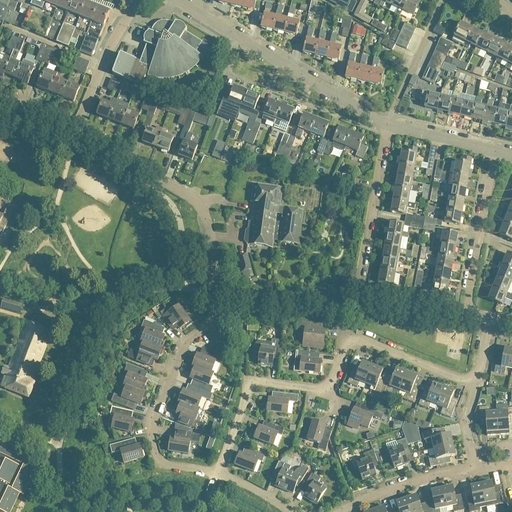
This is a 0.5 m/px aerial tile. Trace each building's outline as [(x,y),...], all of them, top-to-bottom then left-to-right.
[(16,6),(10,4),(0,0),(0,21),(3,22),(13,26),(18,14),(13,12),(16,6)] [(32,1),(32,0),(18,0),(17,3),(21,4),(19,9),(27,13),(28,11),(32,1)] [(44,5),(41,11),(54,16),(60,0),(32,0),(32,1),(44,5)] [(63,25),(73,0),(60,0),(54,16),(52,20),(63,25)] [(72,38),(86,4),(76,0),(73,0),(63,25),(56,43),(68,48),(72,38)] [(253,10),(255,0),(243,0),(241,8),(253,10)] [(284,33),(287,20),(281,18),(282,13),(284,7),(283,7),(284,0),(278,0),(276,12),(275,17),(272,30),(284,33)] [(351,13),(356,3),(350,0),(348,6),(344,4),(344,3),(339,1),(337,6),(342,8),(346,10),(346,11),(351,13)] [(360,18),(367,3),(362,0),(361,0),(354,15),(360,18)] [(391,6),(393,0),(380,0),(381,1),(378,6),(383,8),(385,3),(391,6)] [(402,11),(407,0),(393,0),(391,6),(397,9),(394,14),(399,17),(401,11),(402,11)] [(412,17),(419,3),(412,0),(407,0),(402,11),(412,17)] [(314,15),(317,2),(311,1),(308,13),(314,15)] [(272,30),(275,17),(269,15),(270,10),(269,10),(270,4),(266,3),(264,9),(265,9),(264,14),(263,14),(260,27),(272,30)] [(87,35),(98,8),(86,4),(72,38),(77,40),(80,32),(87,34),(87,35)] [(295,36),(299,22),(293,21),(296,6),(290,4),(287,20),(284,33),(295,36)] [(99,40),(104,28),(110,13),(98,8),(87,35),(87,34),(79,52),(91,57),(98,40),(99,40)] [(342,24),(341,28),(349,30),(352,19),(343,17),(342,24)] [(381,25),(374,20),(370,25),(378,30),(381,25)] [(208,58),(215,48),(203,40),(201,42),(185,31),(187,29),(175,22),(174,24),(170,22),(169,22),(167,21),(166,21),(164,21),(163,21),(161,21),(159,22),(158,22),(157,23),(156,24),(154,25),(153,26),(153,27),(152,28),(152,29),(151,32),(148,31),(143,44),(146,45),(140,61),(136,60),(136,59),(120,54),(116,64),(115,65),(115,66),(114,67),(113,68),(113,70),(113,71),(113,73),(112,75),(128,81),(141,85),(146,72),(148,73),(148,74),(151,75),(154,76),(156,77),(158,77),(161,78),(164,78),(165,78),(168,78),(170,77),(172,77),(174,77),(177,76),(178,75),(181,74),(182,74),(185,72),(186,72),(189,70),(190,69),(191,68),(194,66),(196,64),(198,62),(199,60),(201,58),(201,56),(200,56),(202,54),(208,58)] [(462,47),(471,29),(460,23),(459,25),(451,41),(462,47)] [(413,34),(415,28),(404,24),(401,29),(413,34)] [(436,25),(432,33),(441,36),(445,29),(436,25)] [(354,26),(352,33),(359,35),(361,27),(354,26)] [(314,56),(317,42),(310,40),(313,29),(308,28),(302,53),(314,56)] [(394,29),(390,39),(395,42),(399,32),(394,29)] [(413,34),(401,29),(399,34),(410,39),(413,34)] [(475,48),(482,34),(471,29),(462,47),(468,49),(470,46),(475,48)] [(271,33),(268,42),(275,44),(278,36),(271,33)] [(16,62),(24,41),(26,37),(20,34),(18,39),(13,51),(10,60),(4,75),(15,79),(21,64),(16,62)] [(338,61),(341,48),(334,46),(336,35),(331,34),(330,40),(329,45),(326,58),(338,61)] [(410,39),(399,34),(397,39),(408,44),(410,39)] [(486,54),(493,39),(482,34),(475,48),(472,54),(477,57),(480,51),(486,54)] [(13,51),(18,39),(12,37),(7,49),(13,51)] [(72,38),(68,48),(73,50),(77,40),(72,38)] [(395,45),(384,38),(381,44),(391,51),(395,45)] [(406,49),(408,44),(397,39),(395,44),(406,49)] [(497,59),(504,45),(493,39),(486,54),(497,59)] [(449,51),(452,45),(440,40),(437,45),(449,51)] [(326,58),(329,45),(317,42),(314,56),(326,58)] [(42,62),(46,50),(48,46),(43,44),(36,60),(42,62)] [(446,56),(449,51),(437,45),(435,51),(446,56)] [(500,63),(501,61),(507,64),(511,53),(511,48),(504,45),(497,59),(496,61),(500,63)] [(48,65),(53,53),(46,50),(42,62),(48,65)] [(444,62),(446,56),(435,51),(432,57),(444,62)] [(357,81),(361,60),(359,60),(358,67),(352,65),(355,54),(350,53),(348,59),(349,60),(348,65),(348,64),(345,78),(357,81)] [(0,73),(4,75),(10,60),(0,55),(0,73)] [(368,83),(371,70),(364,68),(366,57),(362,56),(361,60),(357,81),(368,83)] [(441,68),(443,64),(444,62),(432,57),(429,62),(441,68)] [(87,69),(89,63),(77,58),(74,64),(87,69)] [(380,86),(383,72),(376,70),(378,59),(373,58),(372,64),(371,70),(368,83),(380,86)] [(27,84),(33,69),(35,65),(23,60),(21,64),(15,79),(27,84)] [(438,74),(441,68),(429,62),(427,68),(438,74)] [(85,74),(87,69),(74,64),(72,70),(85,74)] [(436,79),(438,74),(427,68),(424,74),(436,79)] [(49,93),(55,78),(43,73),(37,88),(49,93)] [(436,79),(424,74),(421,79),(433,85),(436,79)] [(61,98),(67,83),(55,78),(49,93),(61,98)] [(123,83),(111,79),(109,84),(121,89),(123,83)] [(73,102),(79,88),(67,83),(61,98),(73,102)] [(121,89),(109,84),(107,89),(119,94),(121,89)] [(217,111),(236,119),(241,106),(246,92),(234,87),(231,95),(225,92),(217,111)] [(447,115),(451,99),(446,98),(448,91),(443,90),(440,96),(436,111),(441,112),(440,113),(447,115)] [(253,111),(259,97),(246,92),(241,106),(253,111)] [(436,111),(440,96),(428,93),(428,94),(422,92),(419,102),(425,104),(424,108),(436,111)] [(459,117),(463,102),(457,100),(459,94),(453,93),(452,99),(451,99),(447,115),(448,115),(448,116),(448,115),(452,116),(453,115),(459,117)] [(140,110),(148,112),(153,98),(146,96),(140,110)] [(483,123),(488,103),(488,101),(481,100),(482,98),(476,97),(476,100),(475,105),(471,120),(482,123),(483,123)] [(108,120),(114,106),(116,100),(112,98),(109,104),(102,101),(96,116),(108,120)] [(159,100),(153,98),(148,112),(142,127),(148,129),(154,114),(159,100)] [(120,125),(126,110),(129,102),(124,100),(121,108),(114,106),(108,120),(120,125)] [(494,126),(500,104),(499,104),(497,110),(491,109),(493,101),(488,100),(488,101),(488,103),(483,123),(482,123),(482,124),(487,126),(487,124),(494,126)] [(274,124),(282,106),(281,105),(269,101),(262,119),(274,124)] [(273,125),(286,130),(294,111),(286,107),(287,104),(282,102),(281,105),(282,106),(274,124),(273,125)] [(475,105),(463,102),(459,117),(471,120),(475,105)] [(506,128),(510,113),(502,111),(504,105),(500,104),(494,126),(506,128)] [(177,124),(184,127),(190,112),(183,109),(177,124)] [(133,130),(139,115),(128,111),(126,110),(120,125),(128,128),(133,130)] [(190,112),(184,127),(183,129),(189,131),(195,114),(190,112)] [(310,133),(316,119),(304,114),(295,136),(300,139),(303,131),(310,133)] [(211,128),(215,117),(210,116),(206,126),(211,128)] [(323,138),(328,124),(316,119),(310,133),(323,138)] [(241,141),(247,143),(255,122),(249,120),(246,129),(241,141)] [(260,124),(255,122),(247,143),(252,145),(257,133),(260,124)] [(160,133),(162,129),(156,126),(154,131),(147,129),(142,143),(155,148),(160,133)] [(345,147),(350,133),(338,128),(332,142),(333,143),(332,147),(344,152),(345,147)] [(205,130),(203,143),(211,144),(213,131),(205,130)] [(167,153),(173,138),(160,133),(155,148),(167,153)] [(362,159),(367,148),(360,146),(363,138),(350,133),(345,147),(356,152),(355,156),(362,159)] [(192,161),(197,146),(190,143),(192,136),(187,134),(178,156),(192,161)] [(316,152),(322,154),(327,142),(321,140),(316,152)] [(218,141),(211,157),(219,160),(225,144),(218,141)] [(275,155),(281,157),(286,144),(280,142),(275,155)] [(332,144),(327,142),(322,154),(328,156),(332,144)] [(286,144),(281,157),(295,163),(300,150),(291,146),(286,144)] [(226,145),(220,160),(227,163),(233,148),(226,145)] [(266,147),(262,155),(270,158),(272,153),(270,149),(266,147)] [(415,162),(416,155),(417,149),(408,148),(407,153),(401,152),(400,159),(398,159),(397,164),(399,165),(414,167),(421,169),(422,163),(415,162)] [(471,177),(472,172),(469,172),(471,165),(470,165),(471,159),(462,157),(461,163),(455,162),(453,174),(468,177),(471,177)] [(412,179),(414,167),(399,165),(397,177),(412,179)] [(354,183),(355,177),(342,174),(341,180),(354,183)] [(451,186),(466,189),(468,177),(453,174),(451,186)] [(411,186),(412,179),(397,177),(395,189),(410,192),(419,193),(420,187),(411,186)] [(276,222),(277,214),(278,214),(279,208),(282,189),(253,185),(251,202),(252,203),(249,229),(247,229),(245,230),(244,241),(245,243),(247,243),(247,244),(272,248),(273,240),(276,222)] [(422,194),(428,195),(429,186),(422,185),(422,188),(420,187),(419,193),(422,194)] [(442,192),(441,197),(449,198),(464,201),(466,189),(451,186),(450,193),(442,192)] [(410,192),(395,189),(392,188),(391,193),(394,193),(393,200),(408,203),(410,192)] [(462,213),(464,201),(449,198),(447,210),(462,213)] [(406,215),(407,209),(414,210),(415,205),(408,203),(393,200),(390,213),(406,215)] [(303,211),(279,208),(278,214),(281,215),(280,223),(276,222),(273,240),(278,241),(277,241),(299,244),(303,211)] [(0,224),(5,227),(11,213),(5,210),(3,215),(0,213),(0,224)] [(459,225),(462,213),(447,210),(445,222),(459,225)] [(511,227),(511,214),(507,213),(503,224),(511,227)] [(424,224),(425,218),(411,215),(410,222),(424,224)] [(441,227),(442,221),(425,218),(424,224),(435,226),(441,227)] [(423,230),(424,224),(410,222),(409,227),(423,230)] [(402,232),(403,225),(388,223),(387,230),(384,230),(383,236),(386,236),(386,235),(401,238),(406,239),(407,233),(402,232)] [(511,227),(503,224),(498,235),(511,241),(511,227)] [(457,235),(448,234),(449,231),(442,230),(440,245),(455,248),(455,247),(458,248),(459,242),(456,242),(457,235)] [(399,250),(401,238),(386,235),(386,236),(384,247),(399,250)] [(453,259),(455,260),(456,255),(454,254),(455,248),(440,245),(438,257),(453,259)] [(406,251),(399,250),(384,247),(382,259),(397,262),(398,254),(406,256),(406,251)] [(511,256),(507,254),(502,265),(511,269),(511,256)] [(238,257),(242,271),(250,269),(246,255),(238,257)] [(451,271),(453,259),(438,257),(435,269),(451,271)] [(395,274),(397,262),(382,259),(379,271),(395,274)] [(497,269),(500,270),(497,277),(511,282),(511,281),(511,269),(502,265),(499,264),(497,269)] [(448,283),(451,271),(435,269),(433,281),(448,283)] [(392,286),(395,274),(379,271),(377,283),(392,286)] [(507,294),(507,293),(511,282),(497,277),(493,288),(507,294)] [(445,301),(446,295),(448,283),(433,281),(431,293),(438,294),(437,300),(445,301)] [(511,301),(511,300),(511,295),(507,293),(507,294),(493,288),(488,299),(502,305),(505,299),(511,301)] [(3,298),(0,307),(17,312),(20,302),(3,298)] [(190,322),(179,305),(169,312),(166,309),(160,313),(173,331),(178,328),(179,329),(190,322)] [(160,335),(162,328),(152,324),(144,320),(141,328),(145,330),(141,341),(162,349),(160,348),(164,336),(160,335)] [(33,378),(50,332),(26,321),(8,368),(4,366),(2,373),(6,374),(1,387),(29,397),(36,380),(33,378)] [(302,347),(322,349),(325,331),(320,330),(321,324),(296,321),(296,328),(305,329),(302,347)] [(272,367),(273,357),(279,357),(280,354),(280,349),(281,341),(271,340),(271,342),(259,341),(255,344),(254,352),(259,353),(258,365),(272,367)] [(157,361),(162,349),(141,341),(143,342),(139,353),(130,350),(127,357),(150,366),(153,359),(157,361)] [(511,369),(511,368),(511,349),(504,348),(502,358),(497,357),(494,372),(504,374),(505,368),(511,369)] [(219,364),(222,356),(204,349),(201,356),(197,354),(192,366),(213,374),(211,373),(215,362),(219,364)] [(319,373),(321,361),(316,360),(317,353),(306,352),(300,351),(297,351),(296,358),(301,359),(299,371),(319,373)] [(347,383),(357,387),(359,382),(365,384),(372,366),(362,362),(358,371),(353,369),(347,383)] [(143,379),(145,372),(127,365),(124,372),(128,374),(124,385),(145,393),(142,392),(147,381),(143,379)] [(209,385),(213,374),(192,366),(194,367),(190,378),(194,380),(192,386),(190,385),(211,394),(213,387),(209,385)] [(379,380),(383,370),(372,366),(365,384),(371,387),(370,390),(380,394),(381,391),(382,388),(384,382),(379,380)] [(381,391),(391,395),(393,388),(399,391),(407,373),(396,369),(392,378),(387,376),(384,382),(382,388),(381,391)] [(419,388),(413,386),(417,377),(407,373),(399,391),(406,393),(403,399),(413,403),(419,388)] [(436,405),(444,387),(433,383),(429,393),(424,391),(418,405),(428,409),(430,403),(436,405)] [(140,405),(145,393),(124,385),(126,386),(122,397),(114,394),(111,402),(133,410),(136,403),(140,405)] [(197,409),(201,398),(210,401),(213,394),(211,394),(190,385),(187,392),(183,390),(178,402),(197,409)] [(456,403),(450,401),(454,392),(444,387),(436,405),(442,408),(440,414),(450,418),(456,403)] [(287,414),(288,402),(297,403),(298,395),(274,392),(273,399),(269,399),(267,411),(287,414)] [(204,411),(199,410),(197,409),(178,402),(180,403),(176,414),(180,416),(178,422),(201,431),(203,424),(199,423),(204,411)] [(368,428),(372,417),(381,420),(381,419),(383,414),(383,413),(361,404),(358,411),(354,409),(347,427),(358,431),(360,425),(368,428)] [(498,435),(496,412),(490,413),(489,406),(479,407),(480,423),(486,422),(487,436),(498,435)] [(134,420),(129,419),(131,412),(112,407),(110,415),(114,416),(111,428),(131,433),(134,420)] [(219,407),(216,416),(222,418),(225,408),(219,407)] [(511,420),(511,407),(503,408),(503,412),(496,412),(498,435),(509,435),(508,421),(511,420)] [(325,451),(331,431),(324,429),(325,425),(313,421),(307,440),(319,443),(317,449),(325,451)] [(402,428),(401,429),(405,439),(407,444),(420,441),(417,427),(404,421),(404,422),(402,428)] [(282,436),(284,429),(266,422),(263,428),(259,426),(254,438),(273,445),(277,434),(282,436)] [(452,445),(450,434),(440,436),(439,430),(424,433),(426,444),(432,442),(433,449),(452,445)] [(188,454),(190,442),(199,444),(201,435),(176,431),(175,439),(170,439),(168,451),(188,454)] [(143,458),(140,445),(135,447),(133,439),(110,446),(112,454),(120,451),(124,463),(143,458)] [(397,447),(388,451),(394,469),(408,464),(404,454),(410,452),(407,444),(405,439),(396,442),(397,447)] [(9,511),(19,493),(23,495),(37,466),(23,459),(27,453),(0,440),(0,511),(9,511)] [(450,457),(455,456),(452,445),(433,449),(435,455),(431,456),(432,459),(428,459),(430,467),(449,463),(449,460),(450,457)] [(262,462),(265,454),(247,447),(244,455),(240,453),(235,465),(254,472),(258,461),(262,462)] [(376,475),(372,465),(378,463),(373,450),(364,454),(365,458),(356,462),(362,480),(376,475)] [(295,472),(294,473),(289,471),(290,466),(279,462),(274,475),(279,477),(275,487),(289,492),(293,495),(309,469),(307,468),(305,468),(303,468),(301,468),(300,468),(298,469),(296,470),(295,472)] [(316,505),(326,489),(317,483),(320,479),(312,474),(304,486),(309,489),(304,498),(316,505)] [(492,482),(481,484),(485,503),(486,507),(503,503),(500,491),(494,492),(492,482)] [(485,503),(481,484),(470,487),(472,497),(466,498),(469,511),(475,511),(480,511),(479,508),(486,507),(485,503)] [(455,511),(464,510),(460,495),(455,496),(452,486),(442,489),(446,508),(452,506),(453,511),(455,511)] [(446,508),(442,489),(431,491),(433,501),(426,503),(428,511),(439,511),(439,509),(446,508)] [(428,511),(426,503),(420,505),(416,495),(406,499),(410,511),(428,511)] [(410,511),(406,499),(395,503),(398,511),(410,511)]
